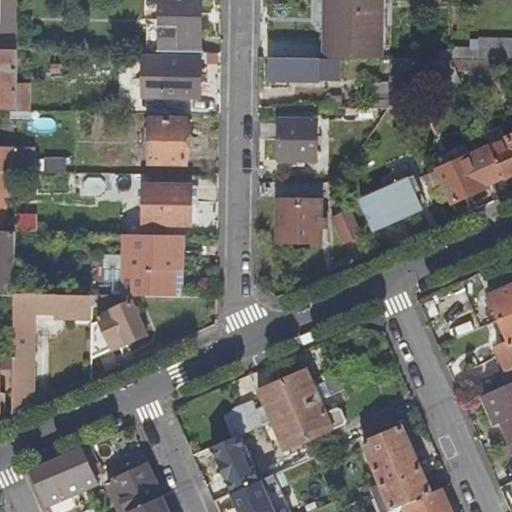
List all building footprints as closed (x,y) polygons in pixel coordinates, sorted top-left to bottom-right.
[(0,0),(0,24),(1,24),(1,50),(18,50),(18,49),(18,23),(19,9),(18,0),(0,0)] [(159,0),(160,25),(160,51),(201,52),(200,0),(159,0)] [(301,18),(300,57),(338,57),(355,58),(355,0),(305,0),(305,18),(301,18)] [(19,9),(18,23),(29,23),(29,9),(19,9)] [(145,25),(145,51),(160,51),(160,25),(145,25)] [(511,40),(478,40),(478,60),(488,60),(511,61),(511,40)] [(0,110),(17,111),(18,84),(18,50),(1,50),(0,49),(0,110)] [(452,49),(451,60),(465,60),(465,49),(452,49)] [(269,56),(269,79),(317,80),(317,79),(338,79),(338,57),(300,57),(269,56)] [(162,58),(162,97),(170,97),(170,109),(198,109),(198,97),(200,97),(200,59),(162,58)] [(366,82),(365,107),(388,108),(390,105),(399,90),(412,71),(420,59),(389,59),(389,82),(366,82)] [(420,59),(412,71),(426,71),(426,59),(420,59)] [(426,59),(426,71),(443,72),(443,59),(426,59)] [(443,59),(443,72),(457,72),(456,71),(451,60),(443,59)] [(451,60),(456,71),(468,71),(468,68),(492,68),(488,60),(478,60),(465,60),(451,60)] [(18,84),(17,111),(29,111),(29,84),(18,84)] [(390,105),(396,116),(408,110),(399,90),(390,105)] [(151,118),(151,164),(187,164),(188,119),(151,118)] [(278,119),(278,160),(314,160),(315,120),(278,119)] [(511,121),(485,134),(486,136),(490,145),(511,134),(511,121)] [(3,158),(3,170),(16,171),(17,149),(17,134),(3,134),(3,158)] [(511,134),(490,145),(504,177),(505,178),(511,175),(511,134)] [(486,136),(451,152),(455,161),(490,145),(486,136)] [(435,170),(450,205),(486,188),(484,186),(504,177),(490,145),(455,161),(453,162),(450,157),(445,159),(447,164),(435,170)] [(17,149),(16,171),(16,172),(33,173),(33,150),(17,149)] [(361,198),(373,226),(421,205),(415,191),(409,177),(395,183),(394,180),(392,181),(389,175),(382,178),(386,187),(361,198)] [(409,177),(415,191),(420,189),(414,175),(409,177)] [(146,185),(146,224),(191,224),(192,186),(146,185)] [(277,200),(277,242),(320,242),(320,200),(277,200)] [(332,217),(344,244),(363,236),(351,209),(332,217)] [(15,223),(15,232),(36,232),(36,223),(15,223)] [(0,292),(15,293),(15,232),(0,231),(0,292)] [(15,232),(15,293),(37,293),(37,232),(36,232),(15,232)] [(129,234),(128,294),(176,295),(177,259),(183,259),(184,235),(129,234)] [(511,285),(491,295),(501,319),(511,314),(511,285)] [(14,369),(14,414),(35,404),(36,319),(36,311),(55,311),(55,317),(57,317),(92,317),(92,305),(92,294),(37,293),(15,293),(14,354),(14,369)] [(92,294),(92,305),(115,304),(115,294),(92,294)] [(98,317),(100,321),(92,323),(92,358),(113,349),(110,343),(124,337),(127,342),(128,344),(148,335),(132,302),(98,317)] [(506,332),(510,342),(506,343),(497,348),(507,371),(511,369),(511,314),(501,319),(506,332)] [(502,334),(506,343),(510,342),(506,332),(502,334)] [(124,337),(110,343),(113,349),(127,342),(124,337)] [(0,353),(0,369),(14,369),(14,354),(0,353)] [(325,381),(331,394),(374,375),(365,355),(322,374),(325,381)] [(282,380),(295,410),(319,399),(313,386),(306,369),(282,380)] [(264,406),(256,410),(262,424),(271,420),(295,410),(282,380),(258,391),(264,406)] [(325,381),(313,386),(319,399),(331,394),(325,381)] [(511,382),(483,396),(511,464),(511,382)] [(295,410),(309,439),(343,423),(345,419),(340,408),(335,407),(325,411),(319,399),(295,410)] [(238,408),(248,430),(262,424),(256,410),(252,402),(238,408)] [(360,420),(366,434),(396,421),(390,407),(360,420)] [(271,420),(284,450),(309,439),(295,410),(271,420)] [(364,444),(383,486),(375,489),(385,511),(386,511),(399,507),(404,504),(432,492),(402,427),(364,444)] [(221,442),(193,455),(200,469),(227,457),(221,442)] [(31,472),(47,507),(98,483),(95,477),(105,472),(100,462),(91,467),(83,449),(31,472)] [(318,459),(323,471),(333,467),(327,455),(318,459)] [(148,464),(113,480),(125,508),(119,510),(120,511),(128,511),(163,497),(148,464)] [(232,492),(241,511),(274,511),(261,480),(232,492)] [(404,504),(407,511),(441,511),(450,508),(441,488),(432,492),(404,504)] [(332,492),(318,498),(322,507),(336,501),(332,492)] [(128,511),(169,511),(163,497),(128,511)]
